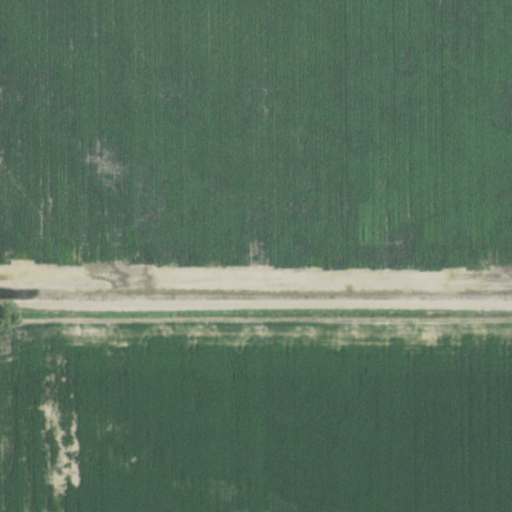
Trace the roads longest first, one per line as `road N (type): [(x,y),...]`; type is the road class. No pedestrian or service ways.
road 1 (residential): [(0,306),(511,307)]
road 2 (track): [(414,208),(410,0)]
